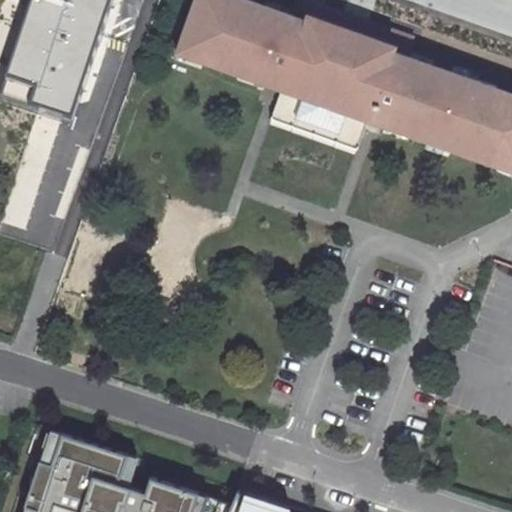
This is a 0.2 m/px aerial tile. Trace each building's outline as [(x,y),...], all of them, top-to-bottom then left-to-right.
[(0,0),(0,93),(51,110),(85,0),(0,0)] [(224,62),(283,84),(272,114),(358,146),(369,116),(394,49),(396,44),(362,30),(360,36),(359,37),(342,31),(343,29),(345,24),(309,10),(307,16),(296,12),(264,0),(195,0),(181,40),(197,47),(195,53),(223,64),(224,62)] [(412,35),(319,0),(300,0),(296,12),(307,16),(309,10),(345,24),(343,29),(342,31),(359,37),(360,36),(362,30),(396,44),(394,49),(406,53),(412,35)] [(179,47),(195,53),(197,47),(181,40),(179,47)] [(498,85),(453,68),(452,70),(406,53),(394,49),(369,116),(427,138),(426,140),(471,157),(472,155),(499,165),(502,157),(511,160),(511,92),(497,87),(498,85)] [(499,165),(511,169),(511,160),(502,157),(499,165)] [(129,454),(62,432),(53,463),(39,459),(24,504),(37,508),(35,511),(203,511),(209,494),(152,475),(147,491),(119,482),(129,454)] [(288,511),(290,507),(238,490),(228,511),(288,511)]
